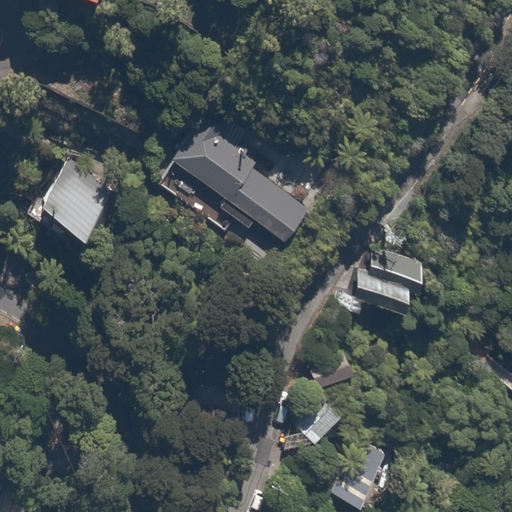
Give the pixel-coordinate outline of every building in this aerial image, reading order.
[(158,84),(71,38),(45,85),(133,132),(158,84)] [(217,205),(251,228),(263,211),(296,233),(315,204),(284,182),(294,167),(208,108),(178,153),(229,187),(217,205)] [(120,182),(70,153),(43,200),(93,229),(120,182)] [(341,403),(314,385),(294,416),(321,434),(341,403)] [(364,505),(392,448),(350,428),(323,485),(364,505)]
